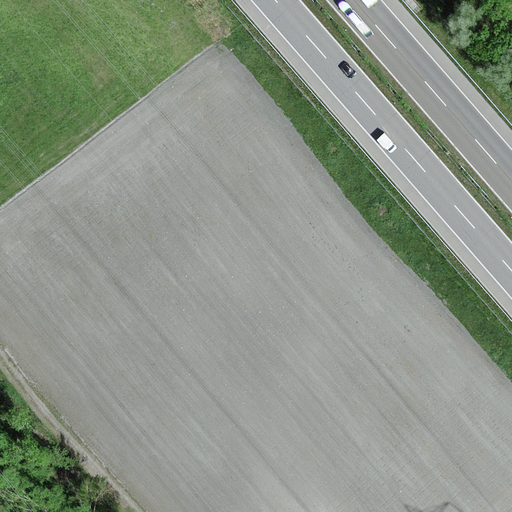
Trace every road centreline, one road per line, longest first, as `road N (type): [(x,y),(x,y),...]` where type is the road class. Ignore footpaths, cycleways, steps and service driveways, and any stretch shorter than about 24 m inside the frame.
road 1 (motorway): [(277,0),(511,271)]
road 2 (motorway): [(511,181),(353,0)]
